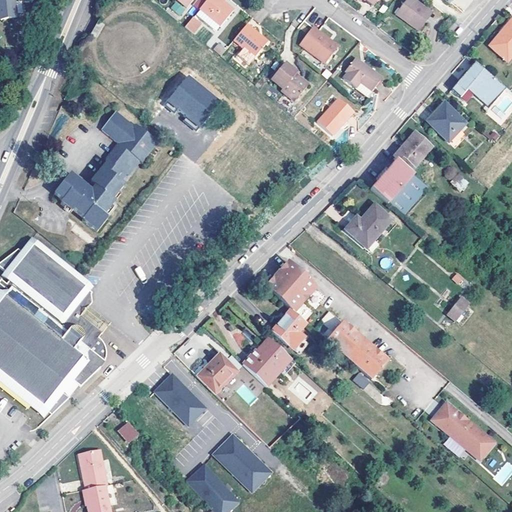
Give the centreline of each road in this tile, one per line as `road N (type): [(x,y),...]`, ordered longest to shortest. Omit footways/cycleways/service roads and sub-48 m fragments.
road 1 (residential): [(0,491),(340,180),(425,84)]
road 2 (secondary): [(0,202),(86,0)]
road 3 (residential): [(272,0),(321,2),(425,84)]
road 4 (secondary): [(72,0),(0,166)]
